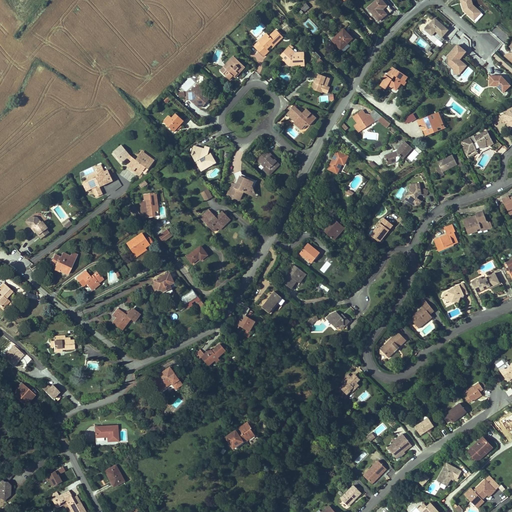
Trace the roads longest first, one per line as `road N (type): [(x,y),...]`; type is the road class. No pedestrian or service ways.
road 1 (residential): [(511,305),(453,332),(410,369),(380,375),(367,347),(403,291),(411,253)]
road 2 (residential): [(308,158),(364,64),(425,0)]
road 3 (residential): [(98,511),(58,422),(119,391),(132,363)]
road 4 (residential): [(132,363),(217,325),(264,245)]
road 5 (residential): [(361,511),(497,395)]
road 6 (track): [(233,511),(265,485),(299,427),(296,407),(272,414)]
road 7 (residential): [(132,363),(22,274)]
road 8 (residential): [(262,118),(275,97),(250,83),(223,121),(232,135),(252,129)]
road 9 (residential): [(264,245),(208,292),(169,253)]
road 10 (residential): [(411,253),(421,225),(439,208),(503,182)]
road 11 (unknown): [(22,274),(118,198)]
